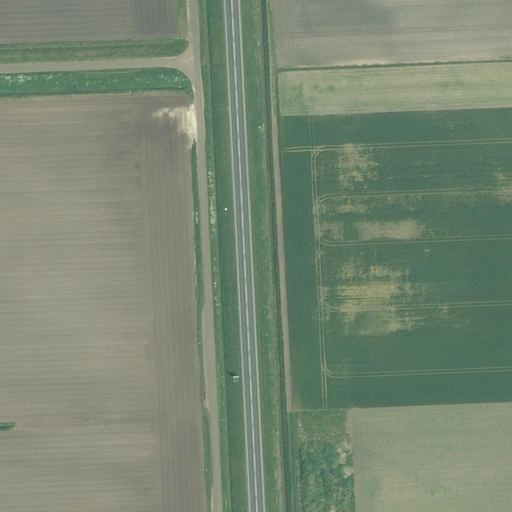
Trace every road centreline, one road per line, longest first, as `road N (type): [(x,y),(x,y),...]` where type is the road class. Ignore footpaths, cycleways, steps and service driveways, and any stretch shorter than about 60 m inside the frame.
road 1 (trunk): [(256,511),(231,0)]
road 2 (unclassified): [(217,511),(195,61)]
road 3 (unclassified): [(0,69),(195,61)]
